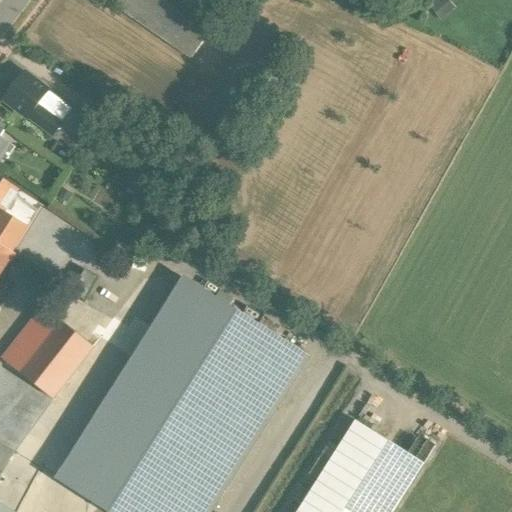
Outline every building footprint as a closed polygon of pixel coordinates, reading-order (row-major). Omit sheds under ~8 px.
[(167,5),(159,0),(107,0),(150,30),(167,5)] [(167,5),(150,30),(192,58),(209,33),(167,5)] [(25,73),(3,101),(27,119),(28,118),(38,104),(48,91),(25,73)] [(38,104),(28,118),(53,136),(63,123),(38,104)] [(0,177),(0,218),(1,219),(20,191),(0,177)] [(20,191),(1,219),(0,218),(0,227),(15,237),(38,203),(20,191)] [(0,275),(12,257),(0,248),(0,275)] [(201,287),(71,490),(105,511),(211,511),(311,356),(201,287)] [(43,308),(2,359),(52,398),(93,347),(43,308)] [(355,421),(297,511),(393,511),(424,464),(355,421)] [(0,479),(15,453),(0,444),(0,511),(13,511),(0,504),(0,479)]
